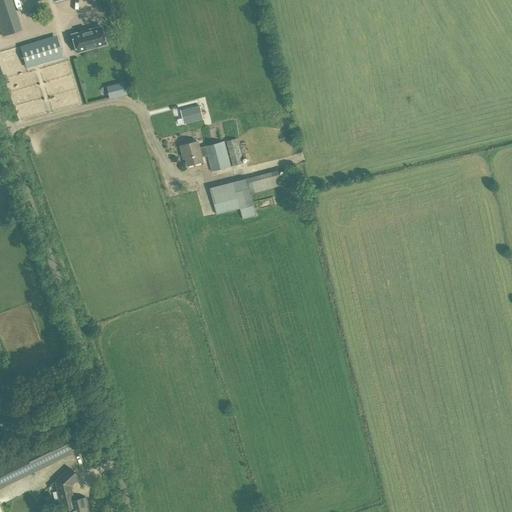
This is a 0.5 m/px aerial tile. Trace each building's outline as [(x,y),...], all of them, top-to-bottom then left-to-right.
[(8,0),(0,0),(0,29),(2,36),(18,30),(8,0)] [(71,35),(76,52),(105,44),(100,27),(71,35)] [(61,54),(57,39),(21,49),(25,65),(61,54)] [(126,95),(123,83),(118,85),(121,96),(126,95)] [(199,106),(180,111),(184,125),(203,120),(199,106)] [(242,163),(236,139),(227,141),(232,166),(242,163)] [(210,172),(231,167),(224,142),(199,148),(197,142),(180,146),(184,159),(186,158),(188,165),(202,162),(201,157),(207,155),(210,172)] [(282,186),(279,171),(210,188),(216,214),(239,208),(242,219),(256,216),(250,194),(282,186)] [(14,413),(0,417),(0,428),(17,422),(14,413)] [(69,431),(0,462),(0,487),(78,452),(69,431)] [(70,510),(70,511),(87,511),(85,499),(74,501),(71,486),(79,478),(69,468),(55,481),(62,511),(70,510)] [(25,502),(22,497),(4,506),(7,511),(25,502)]
